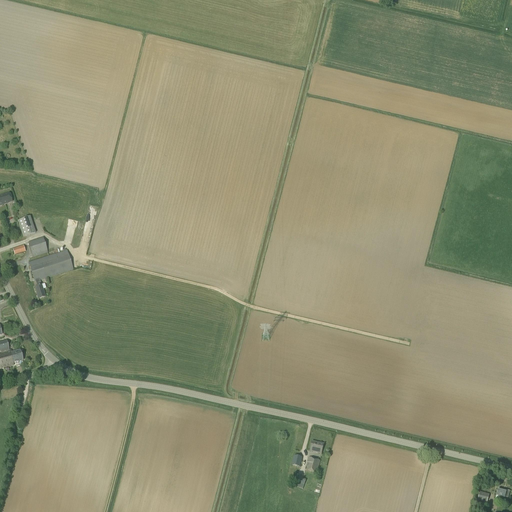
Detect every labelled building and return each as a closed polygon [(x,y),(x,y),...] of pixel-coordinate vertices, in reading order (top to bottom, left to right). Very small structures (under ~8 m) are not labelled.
[(0,205),(12,202),(9,193),(0,196),(0,205)] [(23,238),(35,233),(30,216),(17,221),(23,238)] [(30,257),(45,252),(42,242),(27,248),(30,257)] [(14,255),(25,252),(23,246),(13,250),(14,255)] [(41,285),(39,280),(72,270),(66,251),(28,263),(34,282),(35,282),(37,287),(34,288),(38,299),(45,297),(41,285)] [(6,357),(9,367),(12,366),(12,364),(21,362),(19,351),(9,354),(8,350),(4,350),(5,351),(5,354),(3,354),(4,358),(6,357)] [(0,369),(9,367),(6,357),(4,358),(3,354),(0,355),(0,369)] [(320,445),(317,444),(317,443),(312,442),(309,451),(321,454),(323,445),(320,444),(320,445)] [(300,467),(302,458),(294,456),(291,465),(300,467)] [(316,474),(320,461),(308,458),(307,463),(308,463),(305,470),(316,474)] [(299,478),(296,477),(294,482),(298,483),(296,487),(303,489),(306,480),(299,477),(299,478)] [(505,491),(497,489),(496,495),(495,499),(499,500),(500,496),(504,497),(504,496),(508,497),(510,491),(505,490),(505,491)] [(487,503),(489,494),(479,492),(477,501),(487,503)]
